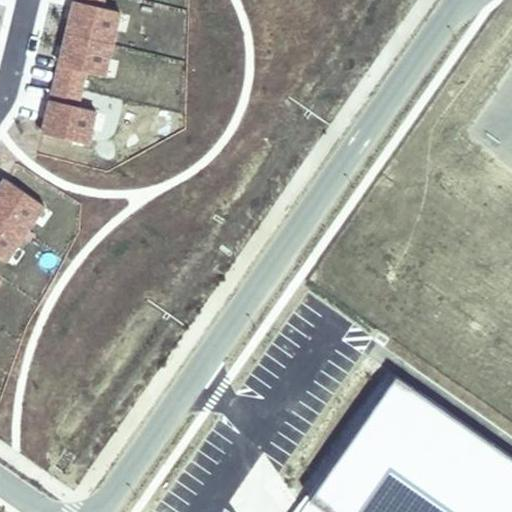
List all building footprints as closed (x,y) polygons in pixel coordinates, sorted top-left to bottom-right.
[(75,0),(67,34),(113,45),(121,12),(102,8),(103,0),(75,0)] [(67,34),(55,83),(82,89),(86,72),(105,77),(113,45),(67,34)] [(78,107),(82,89),(55,83),(43,134),(88,145),(97,111),(78,107)] [(8,176),(0,187),(0,216),(25,234),(47,203),(8,176)] [(0,262),(4,265),(25,234),(0,216),(0,262)] [(511,511),(511,456),(391,374),(296,511),(511,511)]
